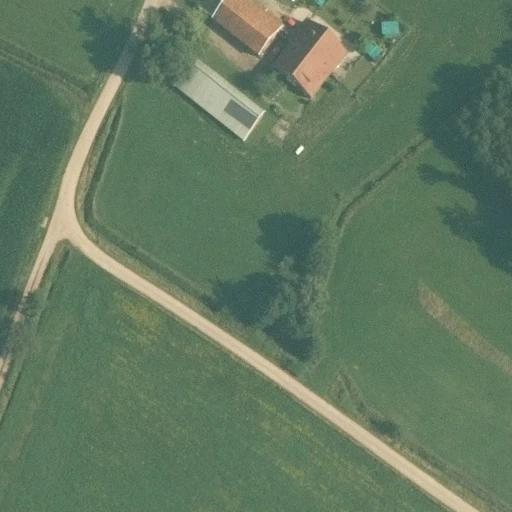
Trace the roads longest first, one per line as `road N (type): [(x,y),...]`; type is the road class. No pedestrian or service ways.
road 1 (track): [(61,216),(485,511)]
road 2 (track): [(61,216),(152,0)]
road 3 (track): [(61,216),(0,367)]
